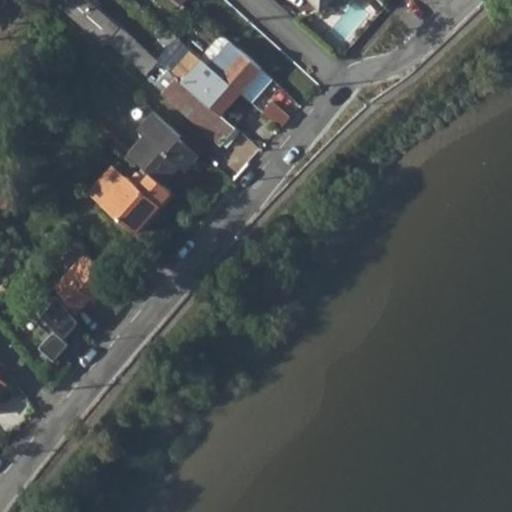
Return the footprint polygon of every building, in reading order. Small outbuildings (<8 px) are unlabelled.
[(137,39),(121,24),(109,38),(125,53),(137,39)] [(223,33),(203,57),(218,70),(247,95),(251,99),(272,75),(231,38),(231,39),(223,33)] [(198,92),(171,68),(158,84),(164,90),(162,92),(222,145),(238,126),(228,117),(198,92)] [(218,70),(198,92),(228,117),(247,95),(218,70)] [(273,99),(263,110),(282,127),(291,116),(273,99)] [(184,135),(156,111),(140,129),(146,134),(129,153),(151,173),(163,183),(180,164),(185,169),(199,154),(181,137),(184,135)] [(231,171),(238,177),(255,157),(247,150),(235,162),(238,164),(231,171)] [(185,169),(180,164),(163,183),(174,193),(177,196),(194,177),(185,169)] [(129,176),(105,202),(137,230),(159,205),(162,206),(174,193),(163,183),(151,173),(146,178),(139,172),(132,179),(129,176)] [(137,230),(105,202),(103,205),(135,233),(137,230)] [(114,278),(87,255),(57,289),(76,313),(90,297),(96,291),(100,293),(114,278)] [(96,291),(90,297),(94,300),(100,293),(96,291)] [(68,309),(56,320),(73,340),(85,330),(68,309)] [(55,330),(40,347),(55,360),(70,344),(55,330)] [(0,401),(1,400),(0,399),(0,393),(8,383),(0,375),(0,401)]
